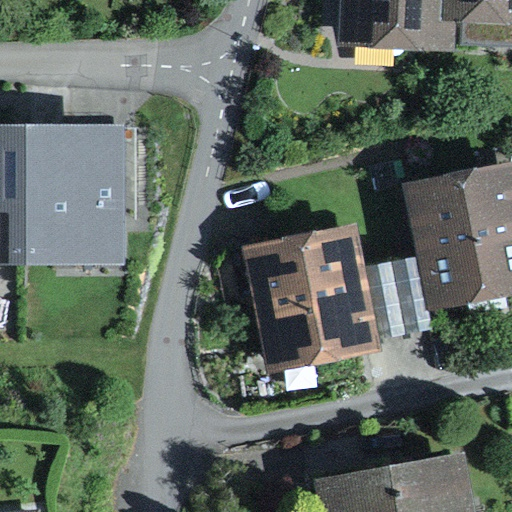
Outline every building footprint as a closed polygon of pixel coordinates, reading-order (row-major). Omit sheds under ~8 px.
[(441,8),(441,0),(322,0),(321,33),(439,38),(441,8)] [(511,43),(511,0),(441,0),(441,8),(464,9),(463,41),(511,43)] [(0,252),(26,253),(26,140),(0,139),(0,252)] [(70,140),(26,140),(26,253),(111,253),(111,140),(70,140)] [(418,193),(438,296),(511,281),(511,206),(506,177),(418,193)] [(277,359),(365,341),(345,238),(257,256),(277,359)] [(334,502),(335,511),(464,511),(456,467),(409,477),(410,487),(334,502)]
